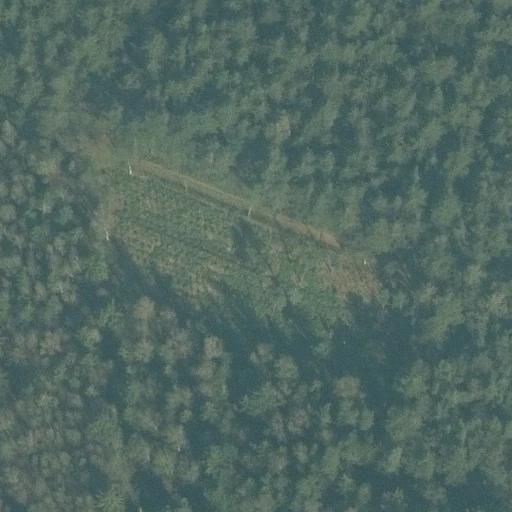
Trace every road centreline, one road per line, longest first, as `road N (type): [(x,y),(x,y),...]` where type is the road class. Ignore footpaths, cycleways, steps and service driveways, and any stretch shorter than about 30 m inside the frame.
road 1 (track): [(0,109),(397,274),(359,511)]
road 2 (track): [(372,430),(511,497)]
